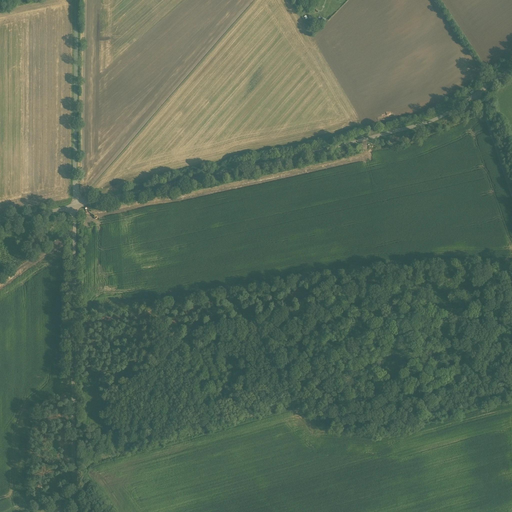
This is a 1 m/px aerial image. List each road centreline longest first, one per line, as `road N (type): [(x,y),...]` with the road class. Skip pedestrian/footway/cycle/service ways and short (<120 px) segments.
road 1 (unclassified): [(72,204),(428,122),(480,90)]
road 2 (unclassified): [(72,204),(75,511)]
road 3 (unclassified): [(73,0),(72,204)]
